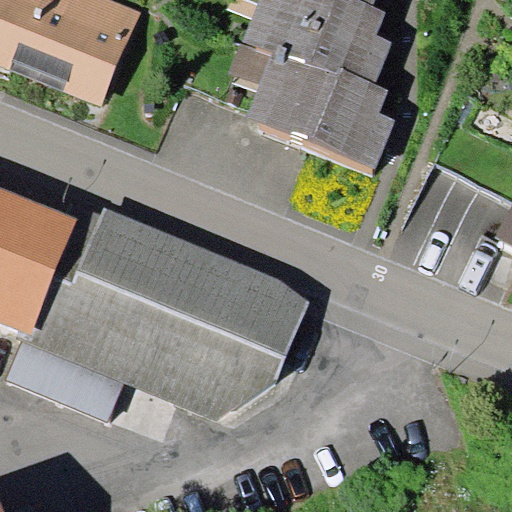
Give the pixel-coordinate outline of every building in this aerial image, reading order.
[(0,0),(0,65),(102,106),(141,11),(112,0),(0,0)] [(339,68),(376,82),(392,40),(377,34),(386,9),(374,4),(362,0),(259,0),(258,3),(244,41),(272,52),(336,76),(339,68)] [(258,85),(270,57),(240,45),(229,72),(258,85)] [(376,82),(339,68),(336,76),(272,52),(270,57),(258,85),(246,116),(376,169),(396,119),(380,113),(390,88),(376,82)] [(0,321),(26,333),(31,335),(76,218),(0,187),(0,321)] [(277,383),(311,299),(280,279),(105,207),(102,215),(82,207),(76,218),(31,335),(27,344),(123,383),(218,422),(277,383)] [(511,209),(497,238),(511,246),(511,209)] [(108,420),(123,383),(27,344),(31,335),(26,333),(7,379),(108,420)]
